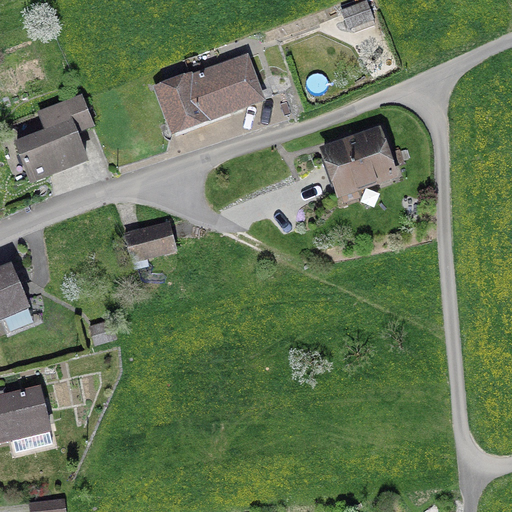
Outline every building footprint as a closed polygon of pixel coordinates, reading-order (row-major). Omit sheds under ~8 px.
[(347,30),(371,21),(364,4),(341,13),(347,30)] [(204,123),(260,102),(244,60),(191,80),(190,77),(155,90),(171,132),(203,120),(204,123)] [(76,133),(91,128),(79,100),(38,116),(45,135),(15,146),(29,184),(48,177),(45,171),(81,156),(70,128),(74,126),(76,133)] [(377,133),(322,153),(337,196),(392,177),(377,133)] [(130,263),(174,251),(167,226),(124,238),(130,263)] [(0,316),(24,306),(9,269),(0,272),(0,316)] [(92,346),(113,340),(109,325),(88,331),(92,346)] [(37,391),(0,399),(0,443),(11,441),(14,455),(50,446),(37,391)]
